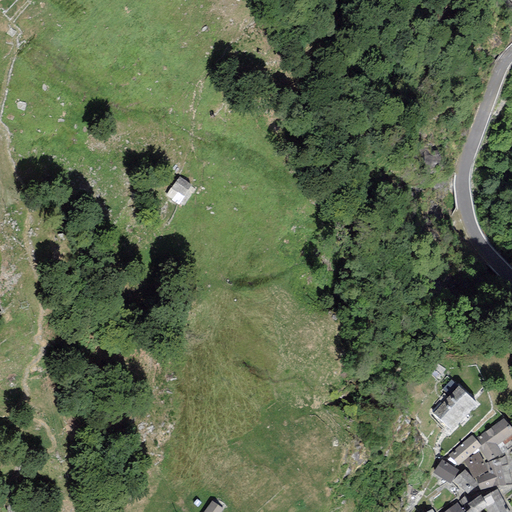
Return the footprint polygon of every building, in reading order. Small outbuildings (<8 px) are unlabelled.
[(10,28),(6,33),(12,37),(16,32),(10,28)] [(178,177),(166,195),(178,204),(179,203),(190,186),(191,186),(178,177)] [(433,413),(452,431),(477,404),(459,386),(433,413)] [(511,428),(504,418),(475,439),(481,446),(492,438),(497,445),(511,434),(511,428)] [(472,435),(448,455),(458,466),(464,461),(469,457),(479,448),(481,446),(475,439),(472,435)] [(497,445),(492,438),(481,446),(479,448),(488,461),(502,453),(497,445)] [(469,457),(464,461),(473,478),(488,470),(485,464),(478,452),(469,457)] [(485,464),(488,470),(489,473),(477,478),(478,483),(478,484),(480,490),(498,485),(511,484),(511,481),(506,456),(485,464)] [(459,470),(442,459),(433,473),(450,484),(459,470)] [(473,478),(465,470),(452,481),(467,494),(478,484),(478,483),(473,478)] [(481,495),(461,508),(464,511),(479,511),(485,508),(486,511),(509,511),(497,489),(482,497),(481,495)] [(221,511),(224,509),(212,500),(203,511),(221,511)] [(457,503),(443,511),(464,511),(461,508),(457,503)]
